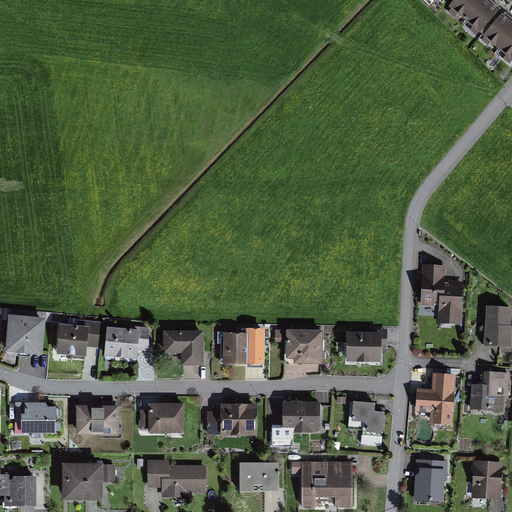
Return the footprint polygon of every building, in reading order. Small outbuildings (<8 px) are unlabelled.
[(454,0),(446,10),(480,37),(490,25),(488,23),(499,11),(498,10),(500,8),(490,0),(454,0)] [(511,61),(511,60),(511,17),(505,12),(503,15),(502,14),(491,26),(490,25),(480,37),(510,64),(511,61)] [(439,307),(438,323),(461,325),(464,282),(446,281),(446,266),(422,265),(421,306),(439,307)] [(486,306),(484,346),(511,348),(511,336),(511,326),(510,326),(511,308),(486,306)] [(9,315),(5,352),(43,355),(46,319),(9,315)] [(60,325),(57,355),(87,358),(88,348),(99,349),(102,322),(78,320),(78,326),(60,325)] [(107,327),(104,357),(137,359),(138,351),(149,352),(149,328),(131,326),(131,329),(107,327)] [(224,334),(223,365),(249,365),(250,348),(264,348),(264,330),(246,330),(246,334),(224,334)] [(285,358),(284,366),(303,366),(303,364),(323,364),(323,331),(275,330),(275,342),(286,343),(286,358),(285,358)] [(347,332),(346,362),(382,363),(382,348),(387,349),(388,330),(355,330),(355,332),(347,332)] [(163,331),(163,354),(181,353),(182,366),(204,366),(204,331),(163,331)] [(471,384),(470,410),(504,412),(505,397),(509,397),(509,373),(484,372),(483,385),(471,384)] [(456,375),(433,374),(432,390),(417,389),(415,412),(430,413),(430,424),(453,425),(456,375)] [(375,403),(353,402),(352,422),(366,423),(365,433),(383,434),(385,412),(375,411),(375,403)] [(15,403),(15,434),(56,434),(56,421),(61,417),(61,411),(56,407),(48,407),(46,403),(15,403)] [(149,430),(149,433),(184,434),(185,404),(149,403),(149,410),(141,410),(141,430),(149,430)] [(272,426),(272,447),(293,446),(294,433),(313,433),(313,432),(320,431),(320,403),(283,403),(282,426),(272,426)] [(221,435),(221,436),(258,436),(257,405),(220,404),(220,415),(207,415),(207,435),(221,435)] [(77,406),(76,435),(101,435),(101,439),(122,439),(121,435),(119,435),(119,407),(117,407),(102,407),(77,406)] [(447,483),(448,462),(416,460),(414,501),(443,503),(445,482),(447,483)] [(147,461),(147,488),(161,488),(161,499),(187,499),(187,494),(207,494),(207,466),(168,466),(168,461),(147,461)] [(471,499),(501,501),(503,463),(474,461),(471,499)] [(303,462),(303,507),(353,507),(354,463),(303,462)] [(63,464),(62,501),(104,501),(103,482),(103,466),(103,464),(63,464)] [(240,464),(240,492),(279,493),(279,464),(240,464)] [(116,466),(103,466),(103,482),(115,483),(116,466)] [(0,496),(4,497),(4,507),(37,507),(36,477),(13,477),(13,480),(9,480),(9,475),(0,475),(1,469),(0,468),(0,496)]
